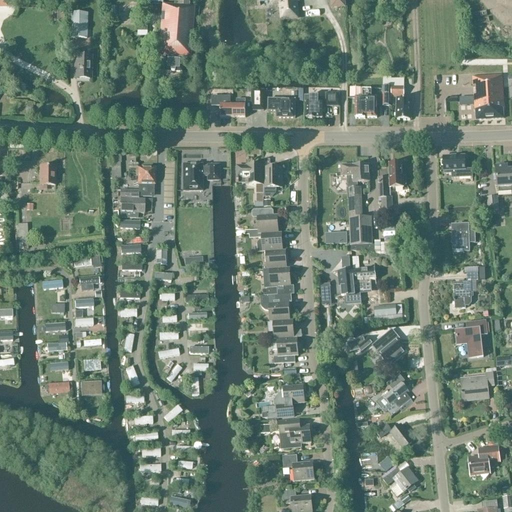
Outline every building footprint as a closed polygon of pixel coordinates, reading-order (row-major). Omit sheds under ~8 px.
[(175,0),(175,5),(162,4),(157,56),(165,56),(163,72),(181,73),(182,57),(191,58),(195,7),(187,6),(187,0),(175,0)] [(297,0),(272,0),(273,2),(281,2),(282,20),(297,19),(295,1),(298,1),(297,0)] [(346,8),(345,0),(330,0),(331,8),(346,8)] [(87,14),(70,14),(69,39),(86,39),(87,14)] [(147,22),(137,22),(137,36),(146,36),(147,22)] [(78,79),(90,79),(90,58),(75,58),(75,66),(78,66),(78,79)] [(476,111),(476,121),(504,120),(503,110),(504,109),(502,77),(472,78),(474,111),(476,111)] [(391,88),(391,107),(396,107),(396,120),(411,120),(411,109),(412,101),(403,100),(404,80),(391,80),(391,88)] [(391,88),(382,87),(382,108),(391,108),(391,107),(391,88)] [(356,99),(355,120),(365,120),(365,119),(377,119),(377,99),(372,99),(372,90),(362,90),(362,99),(356,99)] [(264,92),(252,92),(252,112),(264,112),(264,92)] [(326,107),(339,107),(340,107),(340,94),(326,94),(326,107)] [(306,119),(315,119),(323,119),(323,103),(318,103),(318,97),(305,97),(305,103),(307,103),(306,119)] [(233,119),(233,107),(230,107),(230,98),(211,98),(211,108),(220,108),(220,119),(233,119)] [(233,107),(233,119),(246,119),(246,100),(236,100),(236,107),(233,107)] [(277,119),(294,119),(295,101),(269,101),(269,111),(277,111),(277,119)] [(465,171),(465,157),(443,158),(444,175),(451,175),(452,179),(472,179),(472,171),(465,171)] [(406,177),(403,177),(402,164),(389,165),(390,180),(388,181),(388,179),(378,180),(379,199),(382,199),(382,211),(392,211),(392,198),(391,198),(391,189),(403,188),(403,186),(406,186),(406,177)] [(219,166),(207,166),(207,169),(202,169),(202,165),(183,165),(183,192),(202,192),(202,177),(207,177),(207,182),(219,182),(219,166)] [(369,165),(346,166),(341,167),(342,178),(347,177),(348,201),(349,201),(351,246),(351,252),(375,254),(381,256),(381,242),(375,242),(375,246),(372,246),(371,219),(362,219),(360,189),(358,189),(358,184),(370,183),(369,165)] [(264,191),(264,170),(264,166),(246,166),(246,167),(237,167),(237,180),(246,180),(246,186),(264,186),(264,191)] [(40,186),(55,186),(55,167),(40,167),(40,186)] [(507,167),(496,168),(498,193),(511,191),(511,190),(511,188),(511,187),(511,171),(508,172),(507,167)] [(282,169),(264,170),(264,191),(264,198),(270,198),(273,198),(276,195),(276,192),(276,189),(282,189),(282,169)] [(154,186),(154,170),(138,170),(138,186),(139,186),(139,198),(152,198),(153,192),(153,186),(154,186)] [(144,214),(144,200),(138,200),(138,192),(120,191),(120,214),(121,214),(120,219),(138,220),(138,214),(144,214)] [(499,211),(498,197),(486,198),(488,212),(499,211)] [(262,235),(275,234),(275,228),(278,228),(277,216),(274,216),(273,212),(271,210),(254,211),(252,213),(252,218),(254,220),(258,219),(259,235),(262,235)] [(28,251),(27,225),(18,225),(19,251),(28,251)] [(469,225),(452,226),(453,249),(464,249),(465,253),(470,253),(469,240),(475,240),(475,230),(469,230),(469,225)] [(266,253),(282,252),(281,234),(275,234),(262,235),(262,241),(260,241),(258,243),(257,245),(258,254),(263,253),(266,253)] [(267,270),(270,270),(283,269),(283,264),(286,263),(285,251),(282,252),(266,253),(267,270)] [(156,252),(155,267),(166,267),(167,252),(156,252)] [(358,258),(352,259),(353,271),(355,293),(360,293),(371,292),(370,281),(376,281),(375,269),(374,269),(363,270),(359,271),(358,258)] [(202,259),(184,260),(184,267),(203,267),(202,259)] [(271,289),(277,288),(291,287),(289,269),(283,269),(270,270),(271,289)] [(340,281),(340,285),(341,285),(342,298),(346,298),(347,305),(361,303),(360,295),(360,293),(355,293),(353,271),(340,272),(340,281)] [(455,310),(465,310),(465,308),(469,307),(472,304),(471,283),(454,284),(455,310)] [(289,304),(292,304),(291,296),(294,296),(294,287),(291,287),(277,288),(277,290),(263,291),(264,297),(260,297),(261,305),(261,307),(262,309),(263,310),(265,311),(266,312),(269,312),(270,312),(271,323),(274,323),(287,322),(286,316),(289,316),(289,304)] [(139,299),(140,292),(120,291),(120,297),(139,299)] [(396,307),(374,309),(375,318),(396,316),(396,307)] [(137,317),(137,309),(121,308),(121,317),(137,317)] [(275,340),(291,339),(291,333),(294,333),(293,321),(287,322),(274,323),(275,340)] [(468,345),(469,360),(483,358),(480,336),(487,336),(485,323),(473,324),(474,330),(455,332),(457,346),(468,345)] [(400,340),(392,330),(376,344),(378,346),(374,349),(377,353),(387,366),(405,350),(398,342),(400,340)] [(273,352),(278,352),(279,358),(274,358),(274,365),(295,364),(295,357),(298,357),(297,339),(291,339),(275,340),(275,341),(272,341),(273,352)] [(362,353),(372,345),(369,340),(359,349),(362,353)] [(463,403),(489,400),(487,388),(494,387),(492,370),(485,371),(486,378),(461,381),(463,403)] [(377,404),(385,414),(387,412),(392,418),(401,411),(402,413),(413,403),(407,396),(410,394),(402,384),(404,382),(399,376),(389,385),(392,389),(382,397),(383,398),(377,404)] [(293,405),(305,404),(303,386),(284,388),(284,389),(274,401),(274,407),(275,407),(275,413),(268,414),(268,411),(262,411),(263,420),(268,419),(269,420),(278,419),(294,418),(293,405)] [(301,446),(311,445),(310,426),(300,427),(299,421),(279,423),(282,450),(301,449),(301,446)] [(392,432),(387,425),(378,432),(383,438),(392,432)] [(404,451),(414,443),(401,426),(390,434),(404,451)] [(483,459),(469,461),(471,476),(489,474),(488,459),(499,458),(498,450),(483,451),(483,459)] [(314,481),(313,463),(298,464),(297,456),(283,458),(284,470),(294,469),(295,483),(314,481)] [(404,494),(418,483),(407,469),(401,474),(398,469),(383,481),(388,487),(395,481),(398,485),(391,490),(398,498),(404,493),(404,494)] [(312,511),(311,496),(297,498),(296,492),(282,493),(284,506),(293,505),(293,511),(312,511)] [(511,509),(511,498),(503,499),(504,511),(511,510),(511,509)] [(477,511),(500,511),(498,511),(497,502),(482,504),(483,511),(477,511)]
